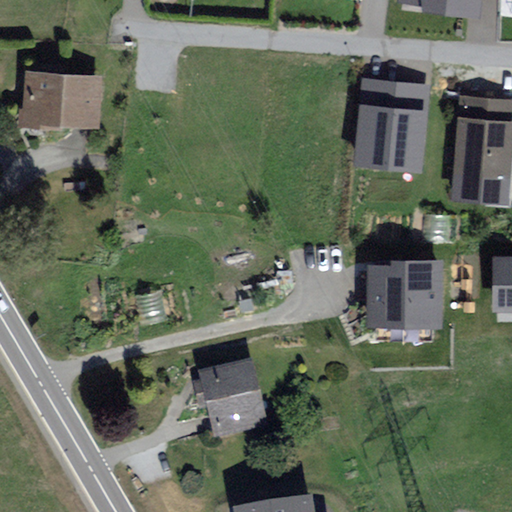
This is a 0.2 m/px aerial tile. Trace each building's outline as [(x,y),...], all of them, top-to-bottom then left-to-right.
[(480,19),(482,0),(397,0),(397,10),(480,19)] [(65,75),(25,72),(21,123),(97,128),(101,77),(65,75)] [(429,84),(362,78),(354,167),(421,173),(429,84)] [(511,100),(461,96),(452,199),(509,205),(511,177),(511,100)] [(511,251),(493,251),(493,308),(511,308),(511,251)] [(440,265),(366,265),(366,328),(440,328),(440,265)] [(267,425),(253,359),(200,369),(214,436),(267,425)]
